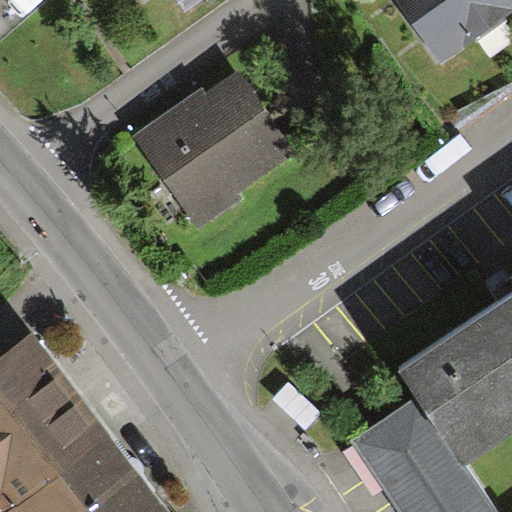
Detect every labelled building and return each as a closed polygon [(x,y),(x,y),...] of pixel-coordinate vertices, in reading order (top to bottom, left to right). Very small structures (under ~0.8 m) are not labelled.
[(511,0),(398,0),(439,63),(511,16),(511,0)] [(235,77),(131,144),(189,233),(293,166),(235,77)] [(417,399),(472,475),(511,447),(511,297),(510,299),(401,375),(417,399)] [(0,511),(162,511),(34,339),(0,363),(0,511)] [(497,511),(472,475),(417,399),(354,443),(374,472),(402,511),(497,511)]
